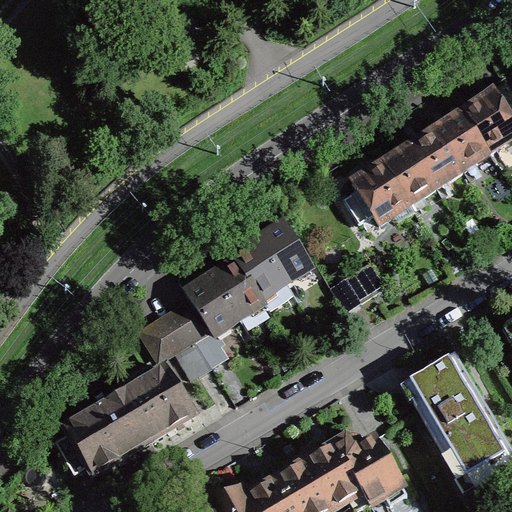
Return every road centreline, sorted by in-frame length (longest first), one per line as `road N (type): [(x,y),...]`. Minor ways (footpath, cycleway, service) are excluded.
road 1 (secondary): [(0,432),(91,310),(188,213),(511,2)]
road 2 (residential): [(511,270),(103,511)]
